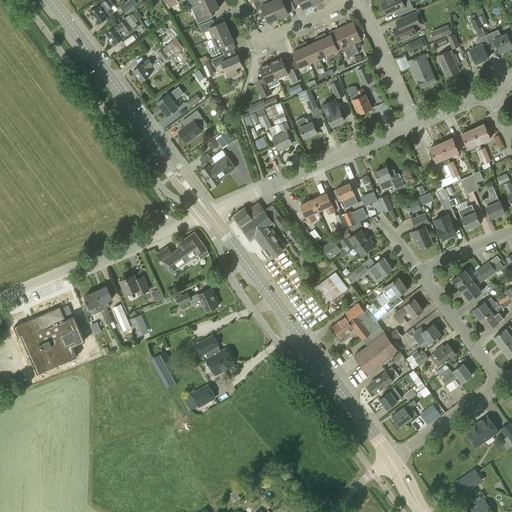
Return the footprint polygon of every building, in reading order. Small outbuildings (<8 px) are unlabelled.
[(99,23),(107,17),(114,12),(111,7),(114,5),(109,0),(106,0),(90,12),(99,23)] [(125,13),(139,3),(136,0),(128,0),(120,6),(125,13)] [(215,0),(209,0),(191,8),(198,23),(210,18),(208,13),(219,8),(215,0)] [(269,22),(278,18),(270,0),(259,0),(258,0),(252,0),(257,11),(263,8),(269,22)] [(270,0),(278,18),(288,13),(282,0),(270,0)] [(314,4),(311,0),(293,0),(294,2),(298,0),(299,0),(303,9),(314,4)] [(407,0),(403,2),(401,0),(386,0),(382,2),(387,14),(400,9),(402,14),(414,9),(411,4),(409,0),(407,0)] [(478,17),(481,24),(487,22),(482,9),(476,11),(478,17)] [(115,26),(106,33),(110,40),(109,41),(111,44),(113,43),(114,45),(124,38),(123,38),(137,27),(136,25),(137,25),(135,22),(143,17),(138,10),(130,16),(130,15),(125,18),(124,17),(123,18),(124,20),(119,23),(120,24),(115,27),(115,26)] [(424,25),(418,11),(396,21),(399,27),(394,29),(399,41),(417,33),(415,29),(424,25)] [(486,35),(481,24),(478,17),(471,20),(479,39),(475,41),(477,46),(470,50),(476,63),(489,58),(486,52),(492,50),(486,35)] [(213,37),(229,31),(225,20),(213,25),(211,20),(199,25),(202,33),(210,30),(213,37)] [(342,27),(354,55),(359,53),(355,43),(361,40),(358,34),(364,31),(362,27),(357,30),(353,22),(342,27)] [(441,38),(452,33),(449,25),(438,29),(441,38)] [(348,58),(354,55),(342,27),(329,32),(331,35),(338,50),(344,48),(348,58)] [(486,35),(492,50),(498,47),(500,53),(511,47),(511,45),(507,33),(501,36),(498,30),(486,35)] [(229,31),(213,37),(211,38),(214,47),(209,49),(213,56),(225,51),(222,46),(234,41),(229,31)] [(134,33),(125,39),(128,43),(137,38),(134,33)] [(453,49),(460,46),(454,33),(447,36),(453,49)] [(338,50),(331,35),(326,37),(324,36),(323,34),(320,35),(329,54),(338,50)] [(320,58),(329,54),(320,35),(317,37),(317,38),(317,41),(313,43),(320,58)] [(163,61),(183,47),(177,38),(157,53),(163,61)] [(422,39),(416,42),(419,48),(425,45),(422,39)] [(320,58),(313,43),(307,45),(305,44),(304,42),(301,44),(310,63),(320,58)] [(300,67),(310,63),(301,44),(298,45),(299,47),(298,49),(293,51),(300,67)] [(454,55),(452,49),(437,56),(446,76),(459,70),(456,65),(459,64),(455,55),(454,55)] [(226,59),(224,54),(212,59),(215,67),(223,64),(226,72),(229,78),(239,74),(236,67),(242,65),(237,54),(226,59)] [(421,87),(436,81),(424,54),(408,61),(417,82),(418,81),(421,87)] [(271,63),(278,78),(288,74),(292,84),(299,81),(293,68),(287,71),(282,58),(271,63)] [(141,82),(151,75),(147,69),(153,65),(149,59),(133,70),(141,82)] [(206,61),(202,63),(208,77),(214,74),(208,60),(206,61)] [(280,83),(278,78),(271,63),(260,67),(264,77),(254,81),(261,98),(272,93),(269,88),(280,83)] [(199,82),(206,77),(199,67),(192,72),(199,82)] [(364,85),(372,81),(366,67),(357,70),(364,85)] [(320,80),(334,73),(332,69),(318,75),(320,80)] [(309,88),(317,85),(314,80),(307,83),(309,88)] [(337,99),(345,95),(338,80),(330,84),(337,99)] [(300,84),(293,87),(296,93),(302,90),(300,84)] [(167,116),(179,108),(178,107),(184,102),(180,96),(183,94),(178,87),(157,102),(167,116)] [(310,109),(318,106),(310,88),(302,91),(310,109)] [(365,94),(362,89),(351,94),(353,100),(359,114),(372,108),(365,94)] [(192,108),(204,100),(199,93),(187,102),(192,108)] [(250,114),(278,101),(276,96),(264,102),(263,100),(247,107),(250,114)] [(338,103),(335,98),(322,104),(332,126),(345,120),(340,110),(342,109),(339,102),(338,103)] [(286,116),(280,102),(265,108),(270,118),(274,116),(276,120),(274,121),(276,126),(279,124),(282,123),(280,118),(285,116),(286,116)] [(266,114),(263,108),(256,112),(258,117),(263,130),(272,126),(266,114)] [(187,142),(202,130),(195,120),(201,116),(197,110),(186,118),(190,123),(179,131),(187,142)] [(253,125),(249,116),(244,118),(248,127),(253,125)] [(312,122),(310,117),(305,119),(304,117),(297,121),(300,127),(299,127),(304,138),(317,133),(312,121),(312,122)] [(278,149),(292,143),(287,131),(290,130),(286,122),(282,123),(279,124),(283,132),(273,137),(278,149)] [(473,129),(480,143),(491,138),(484,124),(473,129)] [(258,137),(254,127),(249,129),(253,139),(258,137)] [(468,149),(480,143),(473,129),(461,134),(468,149)] [(226,130),(215,138),(223,148),(233,141),(226,130)] [(254,140),(258,148),(267,143),(263,135),(254,140)] [(207,143),(211,149),(219,143),(214,137),(207,143)] [(452,138),(441,143),(448,158),(448,157),(459,153),(452,138)] [(441,143),(430,148),(436,163),(443,160),(445,165),(447,164),(450,163),(450,162),(448,157),(448,158),(441,143)] [(485,147),(478,150),(481,157),(488,154),(485,147)] [(215,163),(207,153),(200,159),(203,163),(201,165),(200,167),(201,169),(206,176),(205,176),(208,181),(209,180),(213,187),(221,182),(219,179),(235,168),(226,155),(215,163)] [(488,154),(481,157),(484,164),(482,165),(484,169),(491,166),(489,162),(491,161),(488,154)] [(450,163),(447,164),(450,171),(457,168),(454,161),(450,162),(450,163)] [(399,173),(396,174),(394,169),(389,171),(387,167),(375,172),(379,182),(380,182),(383,189),(394,185),(395,189),(405,185),(399,173)] [(457,168),(450,171),(452,177),(459,175),(457,168)] [(467,177),(473,191),(479,188),(476,182),(483,179),(479,171),(472,174),(472,175),(467,177)] [(507,173),(497,177),(500,184),(510,180),(507,173)] [(462,183),(467,194),(473,191),(467,177),(460,180),(462,183)] [(346,208),(358,202),(350,183),(337,189),(342,199),(346,208)] [(447,194),(452,192),(450,186),(444,188),(447,194)] [(499,201),(493,186),(487,188),(490,194),(489,195),(490,197),(483,200),(491,218),(505,213),(500,200),(499,201)] [(445,211),(452,208),(443,188),(437,191),(445,211)] [(378,200),(374,191),(360,197),(364,206),(378,200)] [(419,195),(422,203),(434,199),(431,191),(419,195)] [(314,199),(319,211),(326,208),(328,215),(335,212),(327,193),(314,199)] [(385,212),(393,208),(387,194),(379,198),(385,212)] [(312,214),(319,211),(314,199),(300,205),(308,223),(315,220),(312,214)] [(417,199),(408,203),(412,213),(421,209),(417,199)] [(268,215),(276,209),(273,204),(264,210),(258,202),(246,210),(244,207),(234,215),(251,238),(254,235),(273,222),(268,215)] [(466,229),(480,223),(472,204),(458,210),(466,229)] [(273,222),(254,235),(264,249),(267,247),(274,256),(283,249),(282,249),(285,247),(271,228),(277,224),(282,230),(287,226),(279,215),(280,214),(276,209),(268,215),(273,222)] [(351,211),(344,214),(349,226),(360,221),(356,210),(351,212),(351,211)] [(341,228),(347,226),(342,213),(335,215),(341,228)] [(433,244),(424,225),(429,223),(425,213),(412,219),(416,228),(419,227),(419,228),(411,232),(414,239),(416,238),(420,249),(433,244)] [(443,239),(456,233),(448,213),(434,219),(443,239)] [(347,237),(351,236),(348,228),(336,233),(339,240),(346,250),(347,252),(348,251),(354,247),(347,237)] [(321,238),(314,229),(310,232),(317,241),(321,238)] [(361,230),(349,238),(361,255),(373,246),(371,244),(373,243),(368,236),(366,237),(361,230)] [(201,258),(209,253),(194,232),(179,243),(182,246),(172,253),(167,247),(157,254),(162,261),(159,263),(161,267),(165,264),(171,273),(198,254),(201,258)] [(330,258),(341,249),(333,239),(322,247),(330,258)] [(317,250),(311,255),(316,261),(322,256),(317,250)] [(492,250),(486,254),(489,259),(495,255),(492,250)] [(473,264),(481,261),(479,254),(471,257),(473,264)] [(393,269),(384,257),(368,269),(364,263),(355,271),(360,277),(367,271),(375,282),(383,276),(393,269)] [(481,275),(497,262),(496,260),(491,263),(489,261),(477,270),(481,275)] [(461,290),(469,301),(481,292),(475,284),(479,281),(481,282),(496,271),(497,272),(504,267),(499,261),(497,262),(481,275),(473,281),(461,290)] [(461,290),(473,281),(465,270),(451,280),(459,291),(461,290)] [(137,279),(135,274),(120,281),(126,295),(136,290),(138,295),(149,290),(143,276),(137,279)] [(326,304),(342,293),(329,276),(314,288),(326,304)] [(378,297),(384,305),(372,314),(376,320),(395,307),(390,301),(407,289),(399,277),(382,289),(384,292),(378,297)] [(96,290),(110,323),(112,322),(106,307),(109,306),(107,301),(113,299),(107,286),(96,290)] [(158,288),(152,290),(156,300),(162,298),(158,288)] [(216,298),(211,288),(199,294),(198,293),(190,297),(188,292),(176,298),(180,306),(191,300),(192,303),(200,299),(206,312),(218,305),(215,299),(216,298)] [(107,324),(110,323),(96,290),(84,295),(93,315),(101,311),(107,324)] [(511,296),(510,298),(499,306),(480,320),(487,329),(506,316),(502,311),(511,302),(511,296)] [(480,320),(499,306),(496,301),(495,302),(491,297),(473,310),(480,320)] [(419,304),(415,298),(405,306),(393,315),(399,323),(400,322),(402,326),(407,322),(403,316),(409,312),(414,317),(423,310),(424,308),(421,304),(419,304)] [(376,320),(372,314),(371,314),(367,309),(365,311),(358,303),(346,313),(347,315),(333,327),(341,338),(354,328),(362,339),(380,326),(376,321),(376,320)] [(133,332),(121,304),(113,307),(123,330),(125,329),(127,335),(133,332)] [(66,319),(60,306),(32,318),(27,320),(27,321),(14,327),(18,338),(21,337),(29,354),(28,355),(30,360),(31,360),(37,374),(77,356),(73,346),(85,341),(74,315),(66,319)] [(379,325),(397,311),(395,307),(376,321),(379,325)] [(132,325),(144,320),(141,314),(130,319),(132,325)] [(441,334),(433,324),(424,331),(421,327),(412,334),(420,344),(427,340),(429,343),(441,334)] [(501,348),(511,339),(511,328),(510,325),(493,338),(501,348)] [(392,342),(388,336),(387,336),(380,326),(362,339),(367,345),(354,355),(368,374),(389,358),(393,363),(403,356),(399,351),(392,342)] [(392,342),(396,340),(401,336),(396,329),(388,336),(392,342)] [(220,352),(217,346),(218,345),(213,336),(197,345),(202,354),(205,352),(209,359),(207,359),(215,374),(234,364),(226,349),(220,352)] [(511,339),(501,348),(509,358),(511,355),(511,339)] [(392,342),(399,351),(402,348),(396,340),(392,342)] [(456,354),(448,343),(444,346),(443,344),(433,352),(434,353),(430,356),(438,367),(442,364),(443,365),(456,354)] [(415,359),(421,355),(424,352),(422,349),(418,352),(417,350),(412,354),(415,359)] [(429,358),(424,352),(415,360),(419,365),(429,358)] [(169,358),(159,364),(163,371),(173,365),(169,358)] [(449,368),(439,375),(446,385),(455,379),(459,384),(472,375),(463,363),(453,371),(452,372),(449,368)] [(173,365),(163,371),(167,378),(177,372),(173,365)] [(439,375),(449,368),(448,366),(443,369),(442,368),(436,372),(439,375)] [(399,376),(394,370),(388,374),(386,371),(368,384),(375,393),(399,376)] [(420,390),(425,386),(414,370),(409,373),(420,390)] [(199,407),(216,398),(208,384),(192,393),(192,394),(198,406),(199,407)] [(402,397),(394,388),(379,399),(387,409),(402,397)] [(408,399),(416,393),(412,388),(404,394),(408,399)] [(198,406),(192,394),(184,399),(190,410),(198,406)] [(400,427),(412,418),(407,411),(416,405),(413,400),(392,416),(400,427)] [(433,404),(420,414),(427,424),(441,415),(433,404)] [(486,443),(493,437),(492,435),(498,431),(487,416),(466,432),(476,446),(485,440),(486,443)] [(511,445),(511,424),(510,422),(500,428),(511,445)] [(474,466),(467,471),(472,478),(479,473),(474,466)] [(492,511),(484,500),(466,511),(492,511)]
